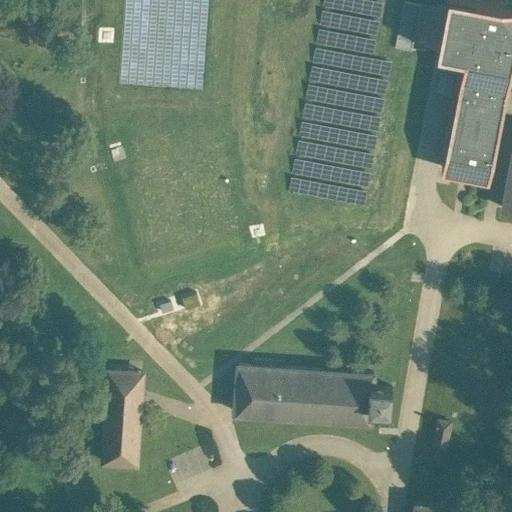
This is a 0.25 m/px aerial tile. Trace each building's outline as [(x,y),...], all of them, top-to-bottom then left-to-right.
[(105,0),(98,85),(225,96),(233,0),(105,0)] [(316,0),(315,6),(399,22),(402,0),(316,0)] [(402,0),(399,22),(395,42),(411,46),(420,0),(402,0)] [(511,77),(508,76),(511,53),(511,1),(503,0),(445,0),(436,50),(462,55),(440,172),(488,181),(502,108),(511,110),(511,148),(501,205),(511,207),(511,77)] [(315,6),(279,194),(380,214),(411,46),(395,42),(399,22),(315,6)] [(229,116),(110,148),(135,231),(144,256),(149,260),(154,260),(229,238),(261,233),(229,116)] [(379,427),(389,427),(392,384),(372,383),(373,370),(285,365),(285,359),(254,356),(253,363),(238,362),(235,410),(379,419),(379,427)] [(143,369),(135,369),(109,367),(103,459),(137,461),(143,369)] [(439,417),(434,443),(445,445),(451,420),(439,417)] [(448,511),(449,508),(449,503),(416,501),(415,511),(448,511)]
